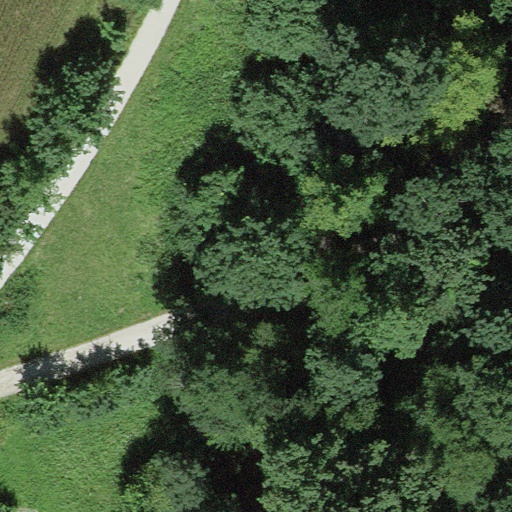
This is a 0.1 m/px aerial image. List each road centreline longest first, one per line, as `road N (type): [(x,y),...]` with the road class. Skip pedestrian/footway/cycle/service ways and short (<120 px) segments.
road 1 (track): [(378,266),(0,382)]
road 2 (track): [(0,262),(53,194),(162,0)]
road 3 (track): [(378,266),(511,81)]
